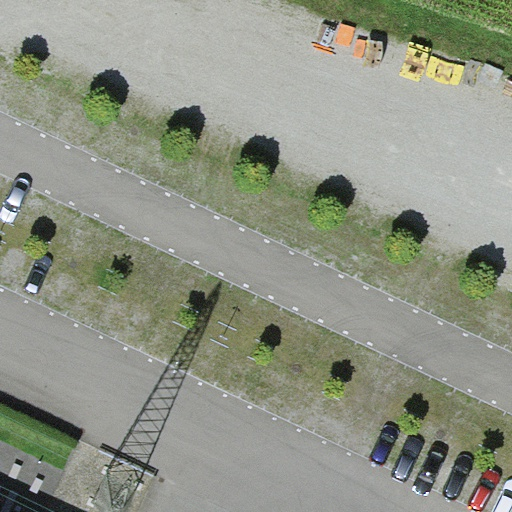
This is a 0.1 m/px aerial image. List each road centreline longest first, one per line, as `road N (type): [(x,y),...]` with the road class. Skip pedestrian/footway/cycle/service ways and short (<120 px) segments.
road 1 (unknown): [(0,113),(511,355)]
road 2 (unknown): [(0,282),(428,511)]
